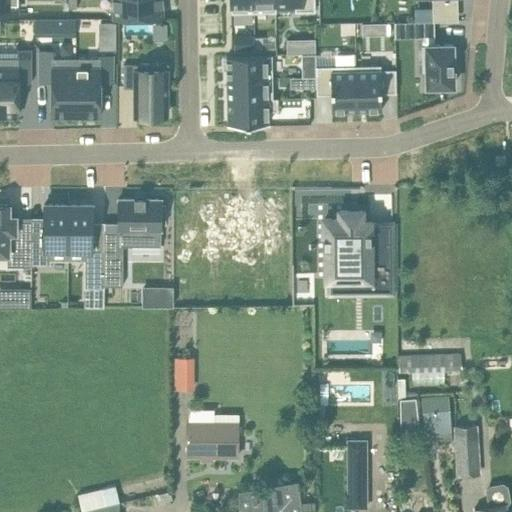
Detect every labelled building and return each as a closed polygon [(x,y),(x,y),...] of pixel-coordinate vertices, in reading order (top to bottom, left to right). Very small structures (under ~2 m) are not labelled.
[(0,0),(0,11),(17,12),(17,0),(0,0)] [(162,0),(113,0),(114,18),(163,17),(162,0)] [(253,0),(230,0),(231,13),(254,12),(253,0)] [(274,0),(253,0),(254,12),(276,12),(276,7),(275,7),(274,0)] [(274,0),(275,7),(276,7),(295,7),(295,11),(315,11),(315,0),(274,0)] [(76,35),(76,18),(68,18),(61,18),(35,18),(35,35),(76,35)] [(434,21),(421,21),(422,37),(422,45),(422,71),(427,71),(427,85),(453,85),(452,44),(435,44),(434,21)] [(116,48),(116,22),(99,22),(99,48),(116,48)] [(386,24),(374,24),(374,36),(386,36),(386,24)] [(253,48),(253,34),(243,35),(244,48),(253,48)] [(263,48),(262,37),(255,37),(255,49),(263,48)] [(315,39),(303,40),(303,54),(315,54),(315,39)] [(0,56),(0,115),(18,116),(18,83),(31,83),(31,48),(17,48),(17,57),(0,56)] [(54,49),(40,50),(40,83),(52,83),(52,116),(76,116),(76,57),(54,57),(54,49)] [(98,57),(76,57),(76,116),(100,116),(100,83),(112,83),(112,54),(98,54),(98,57)] [(272,54),(226,55),(227,78),(272,77),(272,54)] [(137,62),(124,62),(124,87),(136,87),(136,116),(165,116),(166,63),(137,63),(137,62)] [(380,64),(356,65),(357,108),(380,107),(380,91),(396,90),(396,69),(380,69),(380,64)] [(315,65),(301,65),(301,76),(306,76),(316,76),(315,66),(315,65)] [(356,65),(315,66),(316,76),(316,87),(316,92),(331,92),(331,108),(356,108),(357,108),(356,65)] [(316,76),(306,76),(306,87),(316,87),(316,76)] [(272,77),(227,78),(227,99),(273,98),(273,97),(272,77)] [(273,98),(227,99),(228,124),(269,124),(268,111),(278,110),(278,97),(273,97),(273,98)] [(505,156),(495,156),(495,164),(505,164),(505,156)] [(134,198),(118,198),(118,246),(161,246),(161,222),(165,222),(165,204),(161,204),(161,198),(145,198),(145,197),(134,197),(134,198)] [(0,253),(7,254),(7,266),(31,266),(31,217),(16,217),(16,215),(9,215),(9,203),(0,203),(0,253)] [(212,232),(185,232),(185,243),(185,258),(212,258),(212,243),(272,242),(272,205),(254,206),(254,203),(230,203),(230,206),(211,206),(212,232)] [(31,227),(31,264),(50,264),(50,260),(51,253),(68,253),(68,204),(44,204),(44,217),(44,228),(31,227)] [(68,204),(68,253),(69,253),(68,260),(84,260),(89,260),(89,287),(105,287),(105,285),(105,250),(105,228),(104,228),(92,228),(92,222),(92,204),(68,204)] [(324,236),(323,236),(323,237),(325,237),(325,245),(323,245),(323,246),(326,246),(327,278),(369,278),(370,292),(393,292),(392,222),(362,223),(362,210),(339,211),(340,219),(324,219),(324,236)] [(123,250),(105,250),(105,285),(123,285),(123,250)] [(173,288),(162,288),(162,305),(173,305),(173,288)] [(461,352),(399,354),(399,371),(461,369),(461,352)] [(449,395),(421,397),(424,432),(452,430),(449,395)] [(414,398),(399,399),(400,431),(418,429),(414,398)] [(186,435),(186,455),(238,455),(238,435),(239,423),(187,423),(186,435)] [(476,424),(455,425),(458,473),(479,472),(476,424)] [(367,438),(346,438),(346,507),(367,507),(367,438)] [(239,491),(238,511),(300,511),(300,510),(298,481),(239,491)] [(489,505),(474,507),(474,511),(507,511),(506,504),(509,500),(507,487),(503,483),(490,486),(487,490),(489,505)] [(81,511),(118,511),(118,502),(82,511),(81,511)]
